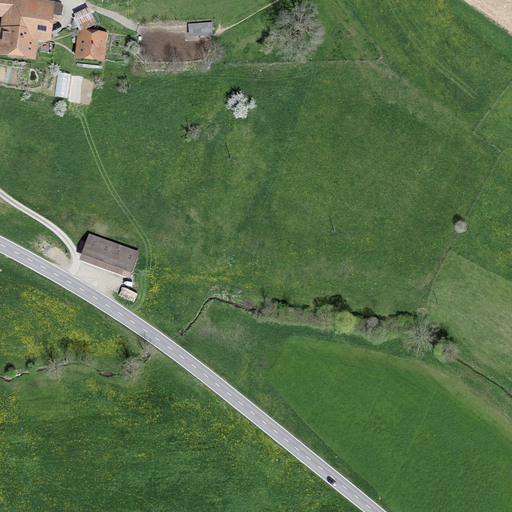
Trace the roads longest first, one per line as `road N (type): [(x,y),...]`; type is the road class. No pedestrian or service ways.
road 1 (tertiary): [(65,279),(163,343),(375,511)]
road 2 (unclassified): [(65,279),(72,253),(0,195)]
